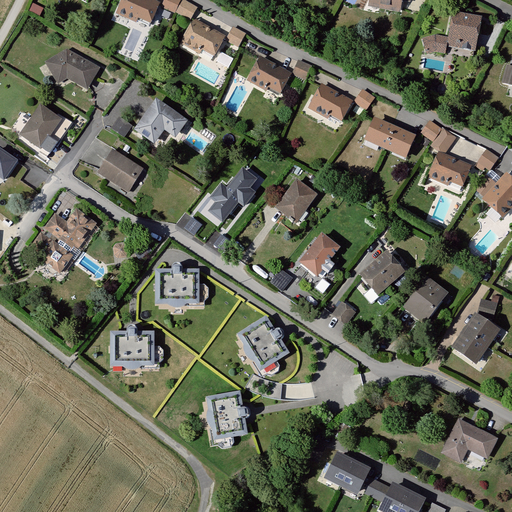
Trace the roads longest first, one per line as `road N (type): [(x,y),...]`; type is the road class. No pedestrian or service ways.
road 1 (residential): [(59,175),(137,225),(172,231),(363,358),(428,375),(511,417)]
road 2 (residential): [(198,0),(503,151)]
road 3 (track): [(67,362),(188,456),(205,487),(202,511)]
